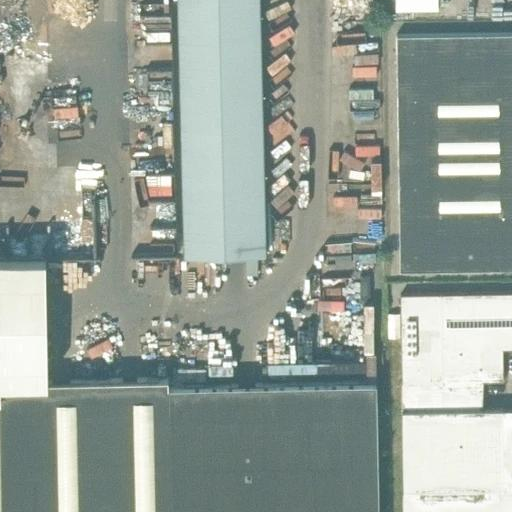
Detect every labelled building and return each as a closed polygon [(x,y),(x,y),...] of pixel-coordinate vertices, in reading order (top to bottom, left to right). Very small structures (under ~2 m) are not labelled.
[(266,254),(259,0),(178,0),(185,256),(266,254)] [(511,0),(395,0),(396,10),(511,7),(511,0)] [(511,31),(396,33),(400,269),(511,267),(511,31)] [(511,292),(438,293),(439,349),(503,348),(511,347),(511,292)] [(503,493),(502,407),(482,408),(483,380),(503,380),(503,348),(439,349),(438,293),(401,293),(401,359),(403,494),(503,493)] [(0,511),(171,511),(170,385),(169,377),(0,380),(0,511)] [(378,511),(376,381),(170,385),(171,511),(378,511)] [(511,407),(502,407),(503,493),(511,492),(511,407)] [(511,511),(511,492),(503,493),(503,511),(511,511)] [(503,511),(503,493),(403,494),(403,511),(503,511)]
